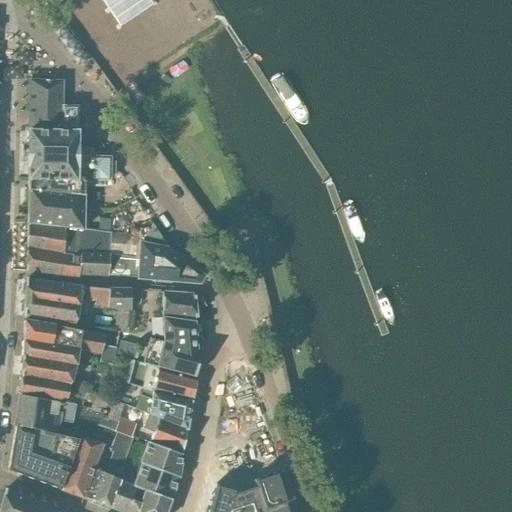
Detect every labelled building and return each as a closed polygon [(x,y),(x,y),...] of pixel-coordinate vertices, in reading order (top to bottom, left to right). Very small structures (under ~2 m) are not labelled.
[(62,130),(62,106),(63,81),(29,80),(29,131),(62,130)] [(77,106),(62,106),(62,130),(29,131),(28,178),(76,179),(76,183),(84,183),(84,185),(103,185),(103,180),(110,180),(110,157),(91,156),(91,149),(76,149),(77,106)] [(27,223),(83,230),(84,185),(84,183),(76,183),(76,179),(28,178),(27,223)] [(110,255),(110,254),(113,233),(83,230),(27,223),(26,250),(81,258),(82,254),(110,255)] [(141,242),(140,256),(139,277),(199,282),(202,276),(169,250),(152,224),(141,242)] [(79,277),(79,273),(81,258),(26,250),(26,271),(79,277)] [(79,273),(108,275),(110,255),(82,254),(81,258),(79,273)] [(139,277),(140,256),(110,254),(110,255),(108,275),(139,277)] [(109,307),(109,287),(26,279),(23,316),(74,324),(79,296),(95,300),(91,306),(109,307)] [(130,288),(109,287),(109,307),(129,308),(130,288)] [(192,293),(162,292),(161,314),(162,314),(196,320),(192,293)] [(143,363),(159,367),(195,377),(198,360),(196,320),(162,314),(164,341),(150,338),(143,363)] [(104,335),(23,321),(23,337),(23,339),(79,349),(101,353),(102,353),(113,356),(114,356),(115,347),(103,345),(104,335)] [(22,355),(22,357),(76,365),(76,363),(79,349),(23,339),(22,355)] [(101,353),(99,363),(112,365),(114,356),(113,356),(102,353),(101,353)] [(22,357),(21,375),(71,384),(73,376),(90,380),(93,366),(76,362),(76,365),(22,357)] [(118,381),(126,383),(132,361),(124,359),(118,381)] [(154,391),(159,393),(163,394),(191,402),(195,377),(159,367),(154,391)] [(21,375),(19,394),(75,405),(81,406),(85,387),(71,384),(21,375)] [(140,394),(134,409),(148,414),(150,415),(151,415),(186,430),(187,428),(191,402),(163,394),(159,393),(154,391),(143,388),(140,394)] [(19,396),(16,424),(57,434),(60,420),(69,422),(72,423),(73,416),(75,407),(75,405),(19,394),(19,396)] [(75,407),(73,416),(115,431),(119,421),(81,407),(81,406),(75,405),(75,407)] [(147,416),(143,428),(153,432),(149,442),(147,441),(146,442),(149,443),(182,454),(186,430),(151,415),(150,415),(148,414),(147,416)] [(115,431),(131,436),(135,424),(119,418),(119,421),(115,431)] [(10,456),(8,469),(60,489),(78,439),(57,434),(16,424),(13,438),(10,456)] [(115,431),(112,442),(128,448),(132,437),(131,436),(115,431)] [(78,439),(60,489),(94,501),(104,473),(93,469),(100,449),(102,444),(79,436),(78,439)] [(112,452),(111,455),(124,459),(128,448),(112,442),(110,451),(112,452)] [(146,442),(139,462),(141,463),(140,464),(178,478),(178,476),(182,454),(149,443),(146,442)] [(124,459),(111,455),(108,465),(121,469),(124,459)] [(140,464),(135,479),(153,486),(150,492),(170,499),(178,478),(140,464)] [(296,511),(292,499),(294,498),(284,468),(253,478),(255,484),(236,490),(236,488),(216,483),(207,511),(296,511)] [(104,473),(94,501),(110,507),(120,481),(121,480),(104,472),(104,473)] [(135,479),(133,485),(146,490),(141,502),(137,511),(165,511),(170,499),(150,492),(153,486),(135,479)] [(120,481),(110,507),(124,511),(137,511),(141,502),(132,499),(136,488),(120,481)] [(5,489),(0,508),(0,511),(63,511),(5,489)]
